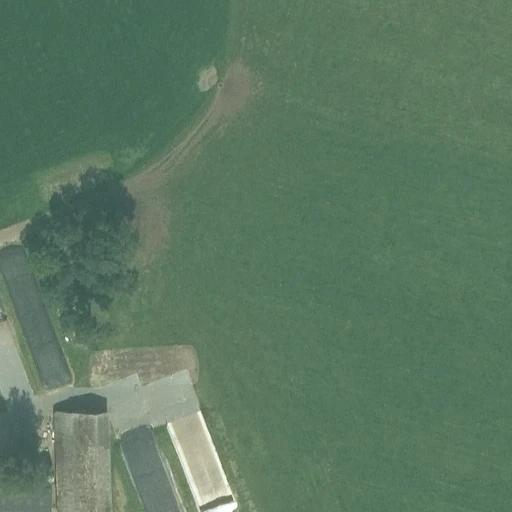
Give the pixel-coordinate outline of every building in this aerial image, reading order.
[(132,326),(133,288),(122,287),(121,326),(132,326)] [(144,334),(144,419),(164,419),(164,334),(144,334)] [(112,511),(111,409),(54,409),(54,511),(112,511)] [(0,511),(53,511),(53,486),(0,485),(0,511)] [(166,511),(165,501),(144,502),(144,511),(166,511)]
